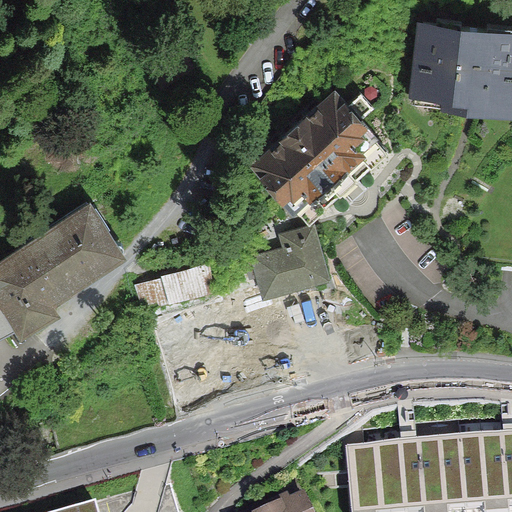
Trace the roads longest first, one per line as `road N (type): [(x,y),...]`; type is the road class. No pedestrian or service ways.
road 1 (tertiary): [(511,378),(380,380),(0,485)]
road 2 (residential): [(300,0),(229,93),(190,181)]
